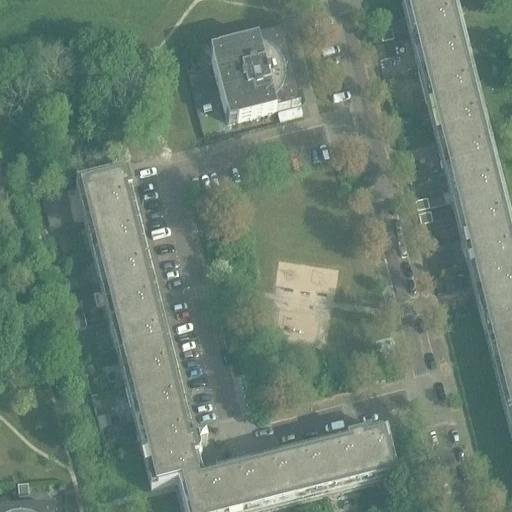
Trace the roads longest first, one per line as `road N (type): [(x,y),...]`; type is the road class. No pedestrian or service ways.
road 1 (residential): [(427,393),(236,440),(169,171),(368,121)]
road 2 (residential): [(368,121),(381,212),(427,393)]
road 3 (residential): [(337,0),(368,121)]
road 4 (residential): [(427,393),(461,511)]
